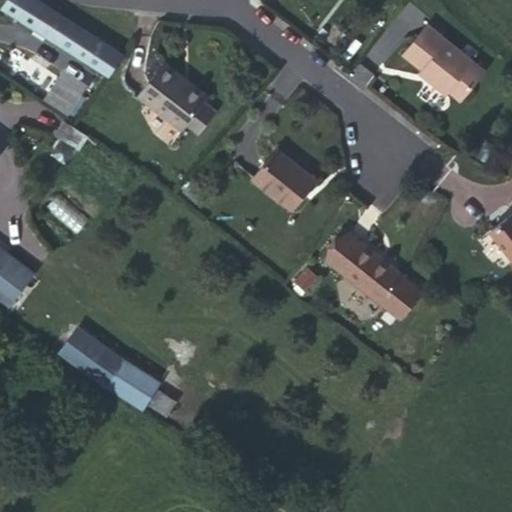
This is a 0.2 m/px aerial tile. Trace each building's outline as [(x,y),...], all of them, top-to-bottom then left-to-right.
[(123,53),(39,0),(10,0),(5,8),(109,74),(123,53)] [(402,52),(420,67),(430,75),(426,78),(443,92),(448,87),(458,96),(481,69),(425,25),(402,52)] [(183,123),(201,102),(203,101),(175,76),(178,72),(164,60),(137,92),(179,128),(183,123)] [(430,75),(420,67),(418,71),(426,78),(430,75)] [(175,76),(203,101),(206,96),(178,72),(175,76)] [(213,112),(201,102),(183,123),(194,133),(213,112)] [(88,135),(75,125),(67,121),(57,136),(79,149),(88,135)] [(276,149),(251,177),(287,208),(311,180),(276,149)] [(511,216),(510,214),(486,232),(510,262),(511,260),(511,216)] [(346,229),(326,258),(402,311),(422,283),(346,229)] [(1,247),(0,248),(0,293),(13,303),(18,295),(0,280),(0,269),(13,252),(3,244),(1,247)] [(0,269),(0,280),(18,295),(38,270),(13,252),(0,269)] [(62,350),(107,382),(124,359),(80,326),(62,350)] [(124,359),(107,382),(146,407),(161,382),(124,359)] [(162,390),(153,403),(169,415),(178,400),(162,390)]
